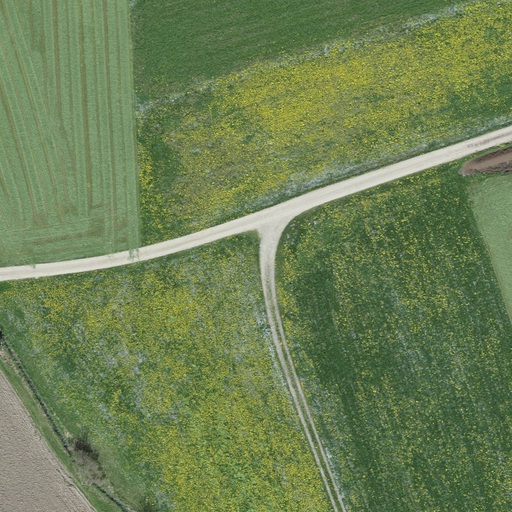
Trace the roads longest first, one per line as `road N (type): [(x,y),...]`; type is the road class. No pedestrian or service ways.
road 1 (track): [(0,274),(151,253),(511,138)]
road 2 (track): [(338,511),(273,316),(266,265),(272,217)]
